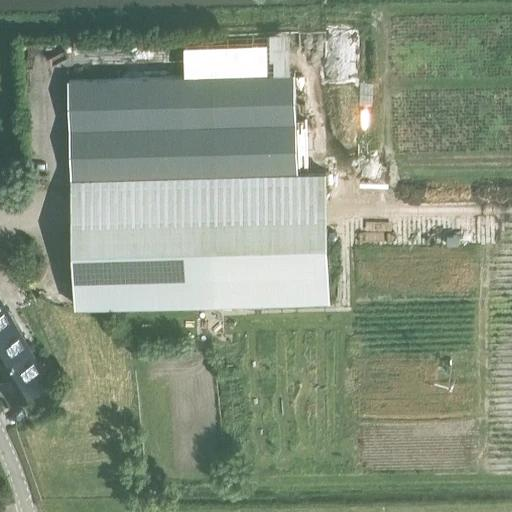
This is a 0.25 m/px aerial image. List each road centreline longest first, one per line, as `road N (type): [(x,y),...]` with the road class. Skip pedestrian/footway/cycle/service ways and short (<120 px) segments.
road 1 (track): [(511,4),(383,6),(385,211)]
road 2 (track): [(343,212),(511,208)]
